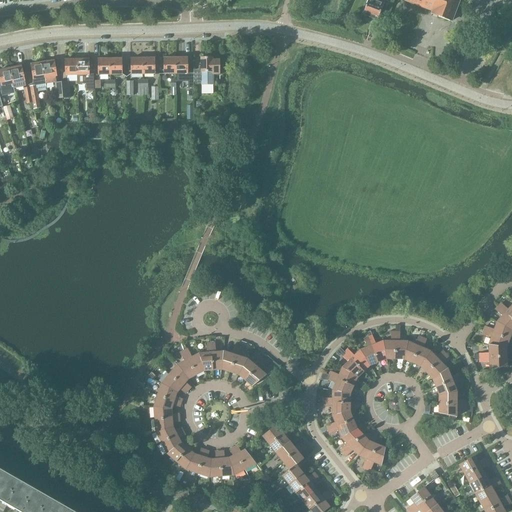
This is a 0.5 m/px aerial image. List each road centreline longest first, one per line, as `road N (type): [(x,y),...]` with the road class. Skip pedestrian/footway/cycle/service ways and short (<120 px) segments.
road 1 (residential): [(510,105),(286,29),(199,27)]
road 2 (track): [(251,135),(212,143),(88,139),(70,146),(51,176),(0,204)]
road 3 (residential): [(0,13),(66,3),(171,4),(199,27)]
road 4 (residential): [(0,40),(199,27)]
road 5 (residential): [(456,346),(409,321),(373,322),(329,350),(309,401)]
road 6 (track): [(55,171),(70,189),(59,217),(29,238),(0,239)]
